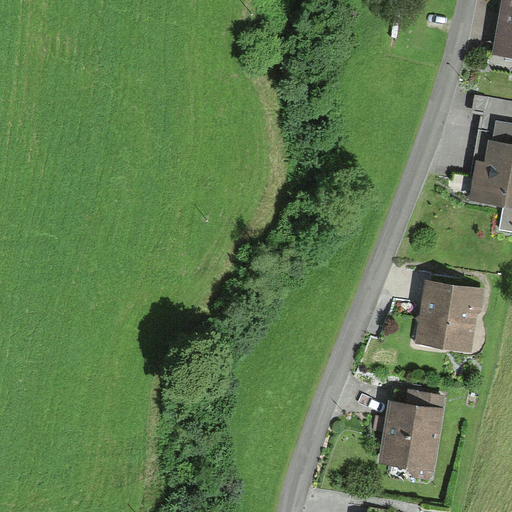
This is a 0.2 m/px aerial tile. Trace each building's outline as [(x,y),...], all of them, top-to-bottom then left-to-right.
[(511,0),(503,0),(499,23),(493,57),(511,60),(511,0)] [(511,100),(475,94),(472,114),(484,115),(481,132),(495,135),(497,123),(511,125),(511,100)] [(475,175),(470,203),(511,209),(511,125),(497,123),(495,135),(493,143),(490,142),(486,164),(477,163),(475,175)] [(493,143),(495,135),(481,132),(479,130),(471,175),(475,175),(477,163),(486,164),(490,142),(493,143)] [(423,301),(417,340),(473,349),(479,311),(482,311),(487,284),(427,273),(423,301)] [(421,387),(419,399),(444,402),(445,390),(421,387)] [(390,394),(380,459),(434,468),(444,402),(419,399),(411,398),(390,394)]
